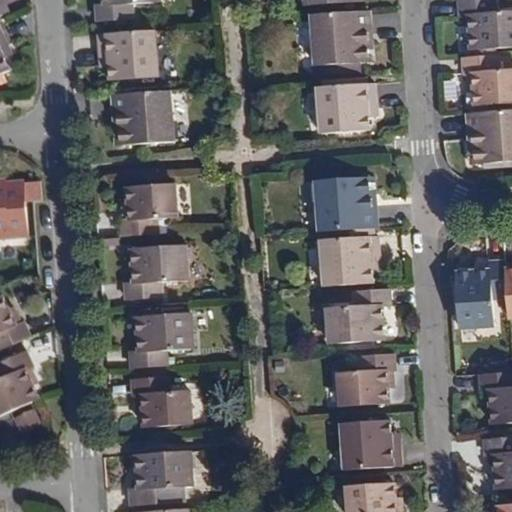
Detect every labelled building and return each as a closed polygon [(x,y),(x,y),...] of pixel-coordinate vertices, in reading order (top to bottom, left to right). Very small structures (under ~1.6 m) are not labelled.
[(0,19),(16,13),(10,0),(5,0),(2,1),(0,2),(0,19)] [(110,0),(111,4),(105,5),(98,5),(99,21),(133,18),(132,3),(159,1),(158,0),(110,0)] [(478,31),(473,31),(474,49),(511,46),(511,12),(499,13),(497,0),(463,0),(465,15),(472,15),(477,15),(478,31)] [(373,10),(314,14),(318,64),(368,60),(366,37),(374,36),(373,10)] [(0,76),(16,70),(10,56),(7,47),(14,44),(5,22),(0,24),(0,76)] [(108,59),(109,68),(110,81),(158,78),(155,31),(99,35),(101,59),(108,59)] [(376,60),(374,36),(366,37),(368,60),(376,60)] [(18,53),(14,44),(7,47),(10,56),(18,53)] [(477,73),(477,90),(478,104),(511,102),(511,71),(503,72),(502,54),(468,57),(468,74),(470,74),(477,73)] [(108,59),(101,59),(102,68),(109,68),(108,59)] [(379,89),(321,93),(325,139),(374,135),(373,119),(373,112),(380,112),(379,89)] [(113,124),(115,147),(163,143),(160,92),(102,95),(104,124),(113,124)] [(511,110),(471,114),(473,140),(480,140),(482,164),(511,161),(511,110)] [(113,124),(104,124),(106,147),(115,147),(113,124)] [(480,140),(473,140),(474,164),(482,164),(480,140)] [(371,202),(379,201),(377,177),(369,178),(371,202)] [(371,202),(369,178),(318,182),(322,232),(381,227),(379,201),(371,202)] [(27,182),(8,183),(0,184),(0,182),(0,237),(31,235),(27,182)] [(127,188),(128,204),(129,221),(122,221),(123,236),(158,234),(157,219),(177,217),(175,185),(127,188)] [(121,205),(122,221),(129,221),(128,204),(121,205)] [(322,240),(326,287),(376,283),(375,269),(374,260),(382,259),(380,237),(322,240)] [(139,284),(134,284),(127,285),(128,299),(162,297),(161,282),(188,280),(185,245),(132,249),(133,269),(138,268),(139,284)] [(383,268),(382,259),(374,260),(375,269),(383,268)] [(509,299),(507,271),(506,263),(491,264),(492,272),(458,274),(463,329),(496,326),(494,299),(509,299)] [(387,341),(386,322),(380,322),(379,308),(385,307),(392,307),(391,291),(357,294),(358,310),(329,311),(332,344),(387,341)] [(21,325),(14,310),(8,297),(0,300),(0,345),(1,349),(33,334),(28,321),(21,325)] [(21,325),(28,321),(21,306),(14,310),(21,325)] [(145,353),(138,353),(131,354),(131,368),(167,366),(166,351),(193,349),(191,315),(136,319),(137,338),(144,337),(145,353)] [(29,341),(36,362),(57,355),(50,334),(29,341)] [(10,412),(43,398),(38,385),(31,370),(38,366),(32,353),(0,367),(6,380),(0,382),(0,415),(0,417),(10,412)] [(343,407),(391,404),(389,386),(388,369),(397,369),(396,355),(360,357),(361,372),(340,373),(343,407)] [(398,386),(397,369),(388,369),(389,386),(398,386)] [(486,390),(494,390),(500,390),(500,408),(495,408),(496,425),(511,423),(511,373),(485,375),(486,390)] [(168,377),(133,380),(133,396),(136,396),(142,396),(143,412),(144,427),(192,423),(190,392),(168,393),(168,377)] [(38,410),(23,417),(29,433),(45,425),(38,410)] [(404,467),(402,442),(395,442),(394,434),(393,421),(343,425),(347,471),(404,467)] [(402,434),(394,434),(395,442),(402,442),(402,434)] [(505,472),(500,472),(501,490),(511,489),(511,439),(489,441),(491,457),(498,457),(504,457),(505,472)] [(190,452),(136,456),(136,474),(141,474),(142,490),(137,491),(131,491),(131,505),(166,504),(166,488),(192,487),(190,452)] [(399,511),(399,498),(398,483),(350,487),(351,511),(399,511)]
